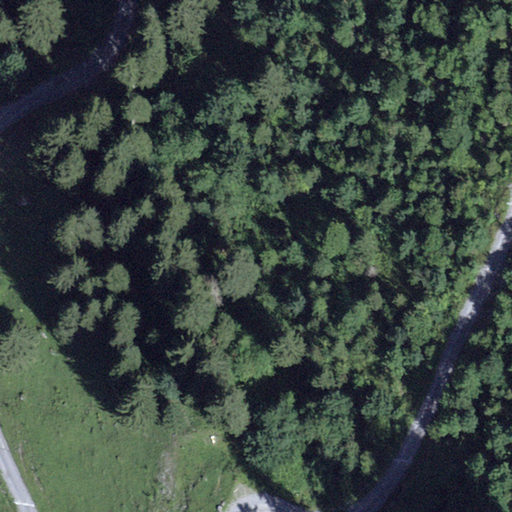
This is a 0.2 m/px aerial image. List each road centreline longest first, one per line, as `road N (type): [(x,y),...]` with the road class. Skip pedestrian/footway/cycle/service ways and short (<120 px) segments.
road 1 (track): [(511,203),(410,433),(389,472),(349,511)]
road 2 (track): [(0,122),(106,64),(121,40),(128,0)]
